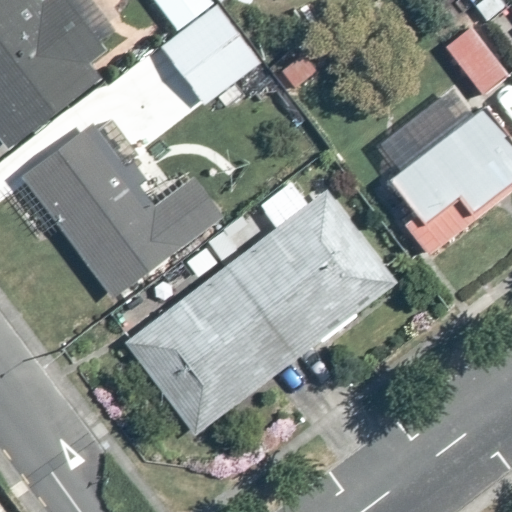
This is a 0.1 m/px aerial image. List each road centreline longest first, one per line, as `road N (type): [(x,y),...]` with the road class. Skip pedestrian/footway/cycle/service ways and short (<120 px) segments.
road 1 (residential): [(357,511),(511,396)]
road 2 (residential): [(79,511),(0,398)]
